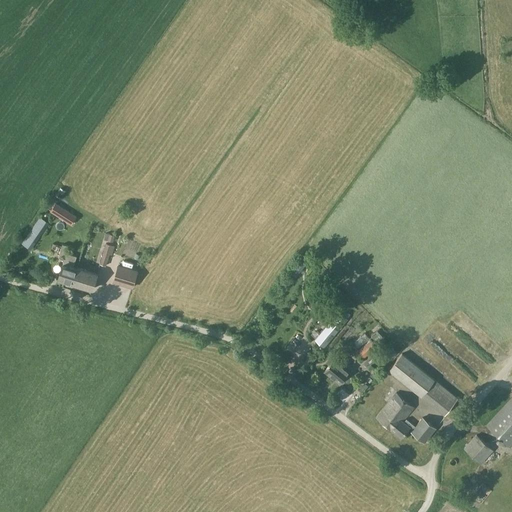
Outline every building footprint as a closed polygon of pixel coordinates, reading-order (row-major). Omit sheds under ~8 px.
[(76,216),(56,203),(50,212),(71,225),(76,216)] [(31,250),(49,223),(40,217),(22,244),(31,250)] [(58,278),(72,283),(76,268),(73,267),(77,257),(67,253),(69,246),(62,244),(58,258),(64,260),(58,278)] [(106,266),(109,254),(112,255),(115,246),(106,244),(100,264),(106,266)] [(301,259),(291,272),(296,276),(306,263),(301,259)] [(118,265),(113,281),(132,287),(137,271),(118,265)] [(77,266),(76,268),(72,283),(92,289),(98,273),(77,266)] [(316,339),(324,346),(347,319),(339,312),(316,339)] [(369,338),(365,333),(354,342),(359,347),(369,338)] [(371,340),(356,353),(362,360),(377,347),(371,340)] [(392,348),(386,353),(390,359),(397,353),(392,348)] [(324,371),(340,384),(350,371),(335,358),(324,371)] [(396,392),(376,417),(389,428),(394,431),(398,425),(405,430),(403,433),(404,434),(410,438),(414,433),(419,427),(416,426),(412,422),(411,423),(409,424),(405,421),(404,420),(403,419),(414,407),(396,392)] [(510,447),(511,444),(511,397),(487,425),(510,447)] [(477,435),(465,448),(481,463),(493,450),(477,435)]
